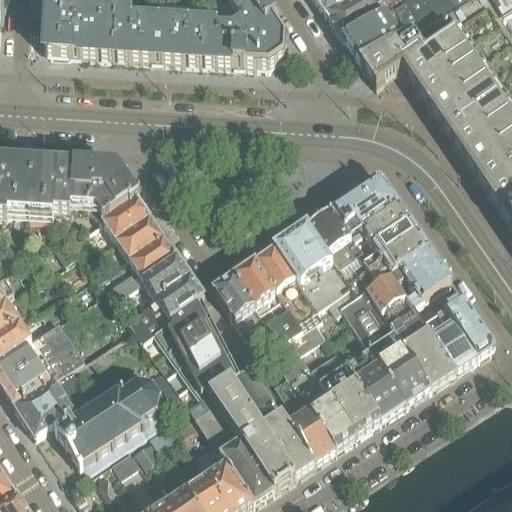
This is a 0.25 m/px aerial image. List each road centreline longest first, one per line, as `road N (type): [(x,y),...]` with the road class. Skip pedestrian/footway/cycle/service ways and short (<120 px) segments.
road 1 (residential): [(139,125),(141,168),(214,269),(323,194),(333,178),(332,137)]
road 2 (tertiary): [(511,289),(423,165),(384,143),(332,137)]
road 3 (residential): [(511,377),(308,511)]
road 4 (tertiary): [(332,137),(139,125)]
road 5 (residential): [(332,137),(322,63),(281,0)]
road 6 (tertiary): [(139,125),(18,117)]
